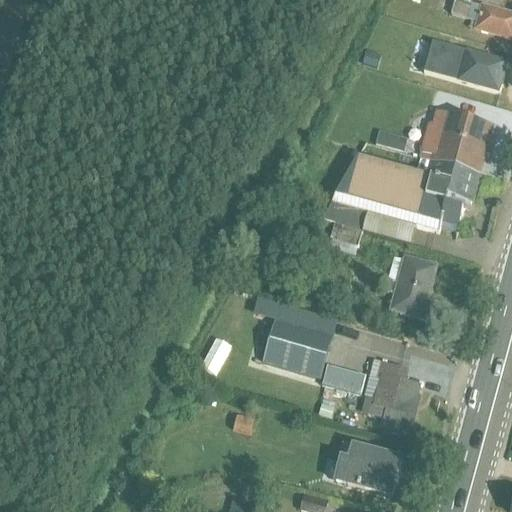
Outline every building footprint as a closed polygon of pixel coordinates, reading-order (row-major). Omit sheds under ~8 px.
[(511,18),(469,6),(470,0),(448,0),(456,2),(451,17),(471,23),(469,31),(474,33),(511,43),(511,18)] [(433,45),(424,76),(499,97),(508,66),(433,45)] [(493,130),(436,115),(433,127),(429,126),(419,163),(421,164),(479,178),(493,130)] [(417,178),(358,162),(352,171),(322,225),(335,228),(362,236),(411,250),(416,230),(440,237),(441,232),(458,237),(464,216),(468,217),(471,207),(479,178),(421,164),(417,178)] [(355,264),(362,236),(335,228),(328,256),(355,264)] [(395,262),(392,273),(400,276),(403,264),(395,262)] [(390,285),(387,296),(394,298),(390,315),(439,328),(443,311),(427,306),(437,272),(404,263),(403,264),(400,276),(392,273),(389,284),(390,285)] [(263,366),(321,384),(338,325),(281,308),(263,366)] [(405,388),(409,373),(374,364),(364,402),(366,403),(362,417),(383,423),(381,431),(409,438),(415,415),(411,414),(417,391),(405,388)] [(367,380),(328,370),(322,390),(362,400),(367,380)] [(254,424),(238,420),(234,434),(250,439),(254,424)] [(342,462),(341,461),(334,485),(391,501),(391,499),(390,499),(399,465),(400,465),(401,464),(342,449),(341,452),(344,453),(342,462)] [(327,511),(329,505),(304,499),(300,511),(327,511)]
